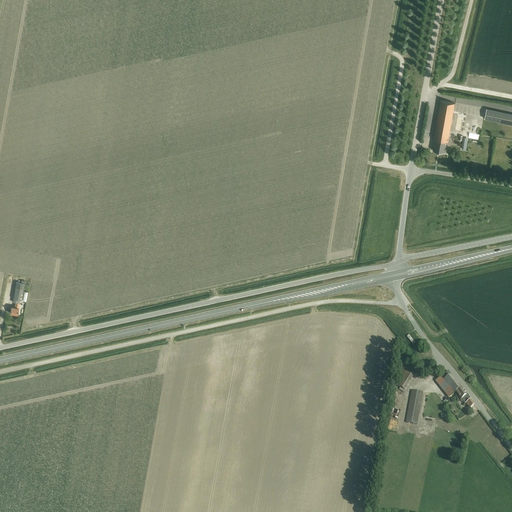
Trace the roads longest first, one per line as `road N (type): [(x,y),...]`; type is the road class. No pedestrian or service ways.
road 1 (unclassified): [(0,372),(319,302),(401,302)]
road 2 (unclassified): [(398,261),(0,348)]
road 3 (secondary): [(0,360),(394,276)]
road 4 (unclassified): [(511,449),(401,302)]
road 5 (tertiary): [(410,169),(441,0)]
road 6 (secondary): [(394,276),(511,249)]
